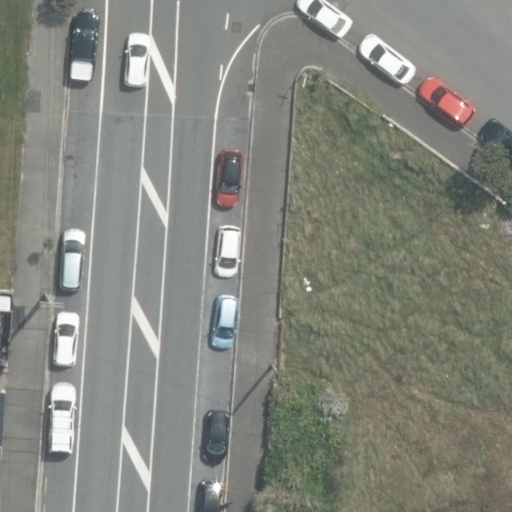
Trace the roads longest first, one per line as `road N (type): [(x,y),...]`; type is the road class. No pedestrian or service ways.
road 1 (residential): [(170,0),(133,511)]
road 2 (residential): [(399,0),(511,88)]
